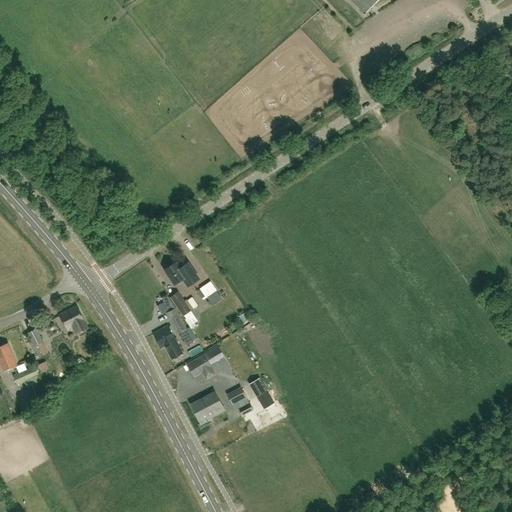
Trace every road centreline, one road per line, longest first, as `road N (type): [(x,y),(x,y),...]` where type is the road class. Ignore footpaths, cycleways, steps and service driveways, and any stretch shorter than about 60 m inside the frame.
road 1 (unclassified): [(87,288),(511,9)]
road 2 (secondary): [(214,511),(87,288)]
road 3 (secondary): [(80,278),(0,183)]
